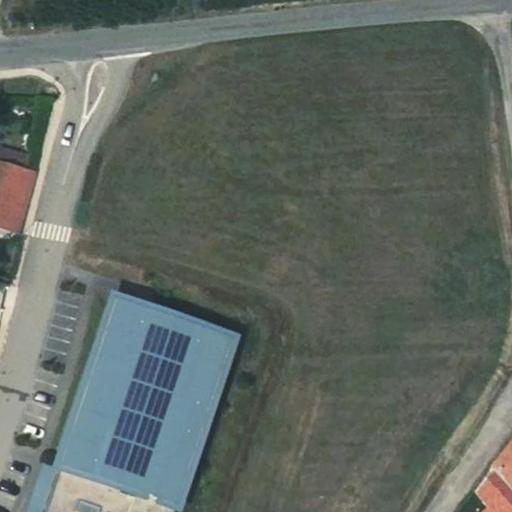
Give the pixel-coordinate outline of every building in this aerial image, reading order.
[(0,166),(0,248),(1,249),(23,174),(0,166)] [(103,299),(51,462),(61,464),(45,511),(171,511),(228,340),(103,299)] [(511,488),(511,431),(487,460),(511,488)] [(51,462),(46,459),(28,511),(45,511),(61,464),(51,462)] [(511,511),(511,488),(487,460),(483,464),(486,469),(473,483),(498,511),(511,511)]
